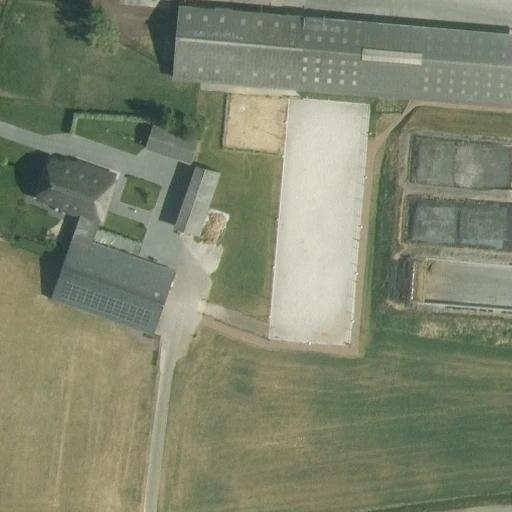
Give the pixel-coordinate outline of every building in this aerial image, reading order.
[(511,107),(511,32),(182,4),(176,79),(511,107)] [(193,163),(201,140),(155,125),(147,148),(193,163)] [(77,159),(54,151),(41,189),(64,197),(62,202),(83,209),(88,197),(106,203),(118,168),(79,154),(77,159)] [(198,245),(219,188),(196,180),(175,237),(198,245)] [(152,335),(175,271),(73,235),(50,299),(152,335)]
